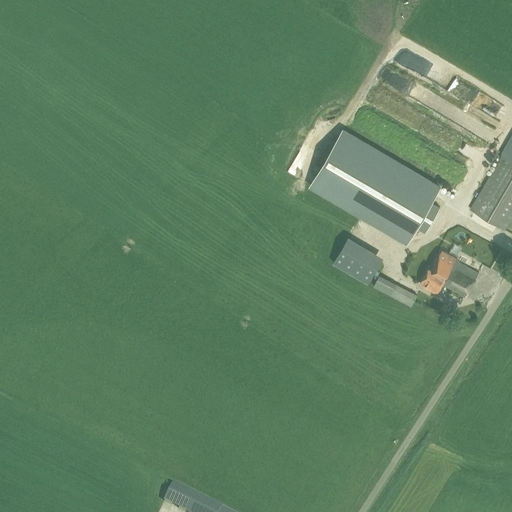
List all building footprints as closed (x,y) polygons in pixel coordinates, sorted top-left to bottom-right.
[(343,130),(311,185),(408,241),(416,226),(425,232),(440,207),(431,201),(440,186),(343,130)] [(511,140),(472,209),(506,229),(511,218),(511,140)] [(354,257),(362,258),(363,249),(355,248),(354,257)] [(429,267),(420,283),(437,292),(442,283),(466,296),(479,273),(455,260),(457,257),(443,249),(432,269),(429,267)] [(374,286),(411,306),(418,295),(380,274),(374,286)] [(164,502),(185,511),(231,511),(173,483),(164,502)]
